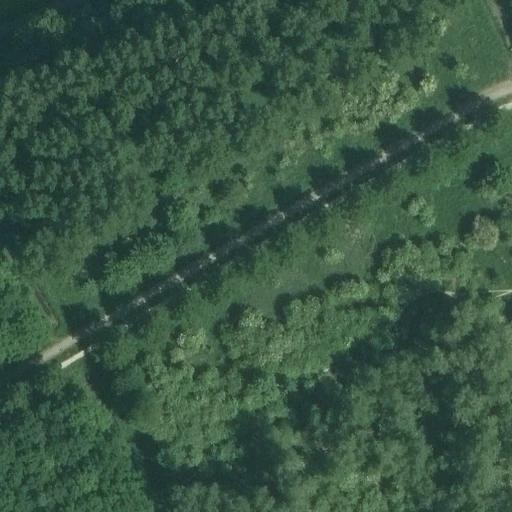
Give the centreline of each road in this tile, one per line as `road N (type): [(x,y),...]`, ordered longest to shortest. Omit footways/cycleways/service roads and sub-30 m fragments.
road 1 (unknown): [(511,114),(0,400)]
road 2 (track): [(73,350),(415,143),(511,99)]
